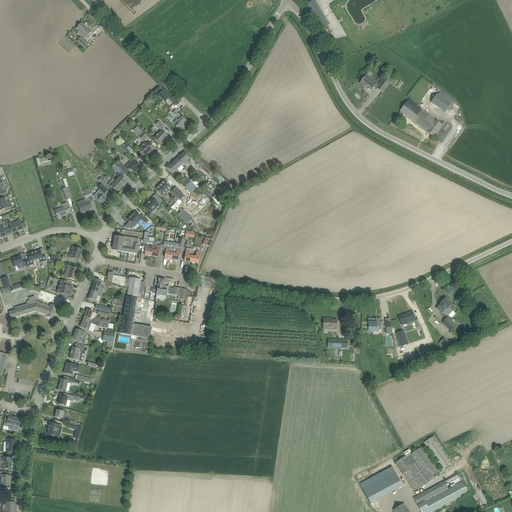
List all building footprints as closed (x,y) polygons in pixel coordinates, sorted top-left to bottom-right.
[(322,29),(329,25),(315,0),(314,0),(312,1),(306,5),(320,30),(322,29)] [(345,0),(359,28),(372,22),(360,0),(345,0)] [(330,7),(344,31),(352,26),(338,2),(330,7)] [(82,23),(77,29),(79,31),(78,32),(78,34),(81,38),(78,41),(85,48),(89,44),(84,39),(86,37),(86,38),(91,32),(82,23)] [(366,76),(363,79),(360,83),(366,88),(366,87),(371,91),(375,86),(377,87),(377,88),(382,93),(385,89),(389,83),(384,79),(379,85),(366,76)] [(437,94),(431,103),(445,113),(451,104),(454,99),(441,90),(438,95),(437,94)] [(170,98),(163,91),(158,95),(165,102),(170,98)] [(409,100),(403,107),(400,111),(433,137),(436,133),(442,125),(409,100)] [(176,127),(179,130),(188,122),(183,117),(182,118),(175,111),(173,113),(171,111),(168,113),(173,118),(175,116),(178,118),(175,121),(173,123),(176,127)] [(161,131),(164,127),(159,122),(155,125),(161,131)] [(162,131),(154,138),(160,144),(168,137),(162,131)] [(143,142),(148,137),(143,132),(139,137),(143,142)] [(145,143),(139,149),(145,156),(148,153),(149,155),(155,149),(148,142),(146,144),(145,143)] [(178,169),(182,166),(186,171),(192,165),(187,161),(190,158),(188,156),(185,152),(167,168),(171,171),(176,176),(180,172),(178,169)] [(121,163),(117,167),(121,171),(122,170),(127,175),(130,171),(131,170),(135,173),(138,169),(141,167),(136,162),(135,161),(137,159),(133,155),(131,158),(130,159),(129,160),(131,162),(125,167),(121,163)] [(47,157),(39,159),(41,166),(41,167),(45,166),(45,163),(48,162),(48,159),(47,157)] [(215,171),(197,157),(194,161),(202,167),(202,168),(212,176),(215,171)] [(114,164),(112,167),(119,173),(117,175),(120,177),(116,181),(122,187),(127,182),(122,177),(121,176),(122,176),(119,173),(121,171),(117,167),(114,164)] [(223,178),(216,173),(214,176),(214,177),(220,181),(223,178)] [(98,181),(103,186),(105,187),(108,185),(101,178),(99,181),(98,181)] [(187,178),(181,184),(191,194),(197,188),(187,178)] [(198,184),(193,178),(190,181),(195,186),(198,184)] [(110,183),(108,185),(110,188),(111,187),(117,192),(122,187),(116,181),(114,179),(110,183)] [(156,189),(163,196),(166,193),(167,194),(170,191),(169,190),(171,187),(164,181),(156,189)] [(106,197),(104,195),(108,191),(101,185),(100,186),(101,188),(100,189),(100,190),(94,196),(98,201),(100,203),(104,206),(109,201),(105,198),(106,197)] [(178,199),(180,201),(185,196),(183,194),(177,188),(176,187),(171,192),(178,199)] [(92,208),(88,198),(92,197),(89,188),(83,191),(86,199),(85,200),(77,203),(81,213),(92,208)] [(65,201),(72,198),(70,190),(62,193),(65,201)] [(0,211),(4,210),(6,210),(6,211),(12,209),(11,207),(12,207),(8,197),(7,195),(1,198),(2,200),(0,200),(0,211)] [(146,205),(144,207),(147,211),(149,213),(155,207),(156,209),(160,206),(159,205),(156,201),(152,198),(153,199),(146,205)] [(69,209),(66,203),(62,205),(63,208),(55,211),(56,214),(58,218),(71,213),(69,209)] [(186,223),(191,218),(183,209),(177,214),(186,223)] [(136,212),(132,216),(138,223),(141,220),(146,224),(149,221),(143,215),(141,217),(136,212)] [(131,229),(138,223),(132,216),(127,220),(129,222),(124,226),(126,228),(131,229)] [(18,222),(15,223),(18,231),(24,229),(24,230),(27,229),(24,222),(21,223),(20,219),(17,220),(18,222)] [(13,234),(18,231),(15,223),(12,224),(11,222),(9,224),(10,228),(7,229),(10,235),(13,234)] [(7,237),(10,235),(7,229),(4,230),(3,226),(0,227),(1,229),(0,228),(0,236),(1,238),(7,236),(7,237)] [(145,255),(152,256),(153,245),(154,242),(149,241),(149,238),(148,237),(148,233),(145,232),(144,239),(143,239),(142,247),(146,248),(145,255)] [(113,250),(137,254),(139,239),(115,235),(115,236),(116,236),(116,237),(115,237),(113,250)] [(173,253),(171,260),(178,261),(179,256),(179,255),(179,254),(181,247),(183,248),(185,237),(182,237),(182,239),(180,239),(179,244),(179,247),(177,249),(173,248),(173,253)] [(203,244),(209,248),(212,241),(206,238),(203,244)] [(164,246),(163,252),(166,252),(165,253),(165,258),(171,260),(173,253),(173,248),(170,247),(170,248),(169,248),(166,248),(167,242),(164,242),(164,245),(164,246)] [(159,253),(160,246),(153,245),(152,256),(159,258),(159,253)] [(70,254),(69,257),(79,261),(82,250),(74,247),(72,254),(70,254)] [(185,257),(184,262),(191,263),(192,257),(193,249),(186,248),(186,251),(186,253),(185,257)] [(35,258),(36,261),(39,261),(40,263),(47,261),(45,255),(42,256),(40,250),(34,253),(35,258)] [(192,257),(191,263),(198,264),(199,259),(200,253),(197,252),(196,258),(192,257)] [(26,261),(27,266),(28,267),(34,265),(34,263),(36,262),(36,261),(35,258),(34,253),(27,255),(29,260),(26,261)] [(12,263),(14,267),(15,267),(15,268),(18,267),(19,269),(27,267),(26,264),(24,260),(22,261),(20,256),(13,259),(14,262),(12,263)] [(64,277),(70,279),(75,281),(79,269),(67,265),(64,277)] [(121,334),(130,335),(132,324),(137,298),(140,299),(140,297),(142,297),(145,282),(141,282),(141,280),(129,278),(129,279),(126,279),(126,278),(113,275),(113,274),(109,273),(109,272),(107,281),(112,282),(112,283),(124,287),(124,286),(126,287),(129,287),(128,290),(128,292),(121,334)] [(5,288),(11,286),(8,276),(2,278),(5,288)] [(103,282),(95,279),(91,290),(102,294),(102,293),(104,288),(101,287),(103,282)] [(159,279),(156,295),(167,297),(168,290),(169,290),(170,287),(169,286),(168,286),(167,287),(165,287),(166,280),(159,279)] [(57,292),(65,295),(70,296),(73,288),(66,286),(67,282),(60,280),(57,292)] [(174,287),(173,291),(180,292),(180,296),(179,299),(186,300),(186,297),(188,290),(175,287),(174,287)] [(98,296),(101,297),(102,294),(91,290),(88,299),(92,301),(95,302),(98,296)] [(58,308),(53,306),(51,305),(50,306),(37,301),(36,301),(35,297),(29,298),(30,301),(27,301),(27,303),(27,304),(15,308),(16,310),(9,312),(11,319),(36,311),(47,315),(46,316),(53,319),(58,308)] [(453,311),(449,307),(452,304),(446,298),(440,304),(441,304),(436,309),(442,315),(445,312),(448,316),(453,311)] [(95,309),(98,310),(109,313),(110,308),(96,305),(95,309)] [(101,322),(109,323),(109,321),(107,320),(105,320),(102,320),(95,317),(96,313),(93,312),(87,310),(84,317),(101,323),(101,322)] [(413,312),(399,317),(402,325),(416,320),(413,312)] [(100,327),(100,326),(101,327),(101,328),(108,329),(109,323),(101,322),(101,323),(84,317),(81,327),(92,332),(93,332),(96,325),(100,327)] [(448,317),(442,323),(451,332),(457,326),(448,317)] [(324,319),(323,324),(323,330),(331,330),(331,328),(336,328),(336,325),(337,320),(329,320),(329,319),(324,319)] [(379,323),(379,319),(368,319),(368,323),(369,323),(369,329),(381,329),(381,323),(379,323)] [(160,340),(170,341),(172,325),(162,324),(160,340)] [(76,329),(72,340),(76,341),(79,342),(78,343),(84,345),(86,339),(85,338),(86,333),(87,333),(80,331),(76,329)] [(401,347),(408,344),(404,331),(396,334),(401,347)] [(450,343),(444,338),(439,344),(445,349),(450,343)] [(328,339),(328,348),(347,349),(348,340),(328,339)] [(81,362),(83,354),(84,346),(75,344),(74,348),(72,348),(70,359),(81,362)] [(64,373),(72,375),(73,369),(78,371),(79,366),(67,363),(64,373)] [(76,376),(75,379),(76,379),(81,381),(86,382),(91,383),(92,379),(76,375),(76,376)] [(60,384),(58,389),(63,390),(66,391),(67,384),(68,383),(71,384),(71,382),(75,383),(76,379),(75,379),(72,378),(64,376),(63,380),(61,379),(60,382),(59,382),(59,383),(60,384)] [(58,404),(63,405),(65,406),(67,400),(73,401),(73,400),(79,402),(80,398),(74,397),(68,395),(63,394),(62,397),(60,396),(58,404)] [(63,419),(66,420),(67,419),(68,413),(64,412),(57,410),(55,417),(62,419),(63,419)] [(5,420),(3,426),(4,426),(9,427),(8,429),(18,431),(19,427),(21,419),(15,418),(10,417),(10,416),(9,416),(8,420),(5,420)] [(57,437),(60,426),(50,423),(48,430),(49,430),(48,435),(57,437)] [(71,424),(70,429),(76,430),(75,434),(80,435),(82,428),(81,427),(77,426),(71,424)] [(422,447),(411,454),(410,453),(411,452),(409,450),(404,453),(406,456),(395,463),(414,491),(453,464),(434,436),(424,443),(427,447),(425,448),(427,451),(428,450),(441,469),(439,470),(422,447)] [(16,440),(11,440),(8,440),(7,452),(10,452),(15,453),(16,440)] [(12,459),(7,458),(7,456),(0,455),(0,459),(1,460),(1,469),(6,469),(11,470),(11,469),(12,459)] [(0,471),(0,475),(2,475),(1,486),(5,486),(10,486),(11,476),(4,476),(5,472),(0,471)] [(395,471),(363,489),(371,504),(403,486),(400,482),(395,471)] [(434,511),(468,494),(462,482),(448,489),(448,488),(447,487),(454,484),(454,485),(462,481),(458,474),(414,498),(420,511),(434,511)] [(14,511),(15,503),(10,503),(2,502),(2,511),(4,511),(0,511),(14,511)] [(409,511),(404,503),(394,510),(395,511),(409,511)]
